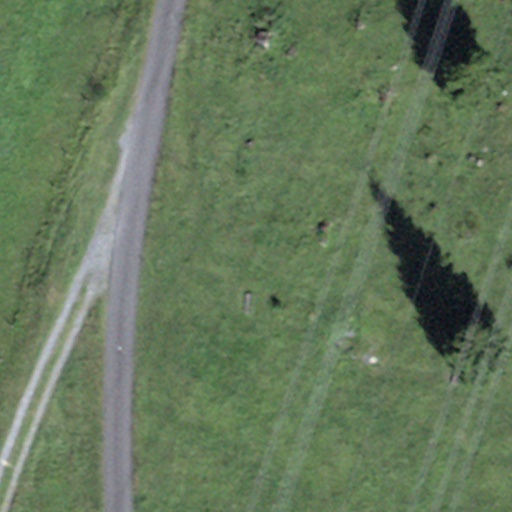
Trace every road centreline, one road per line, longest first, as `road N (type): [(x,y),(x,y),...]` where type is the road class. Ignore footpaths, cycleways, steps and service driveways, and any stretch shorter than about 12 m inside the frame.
road 1 (unclassified): [(175,0),(123,220),(120,511)]
road 2 (track): [(123,220),(0,511)]
